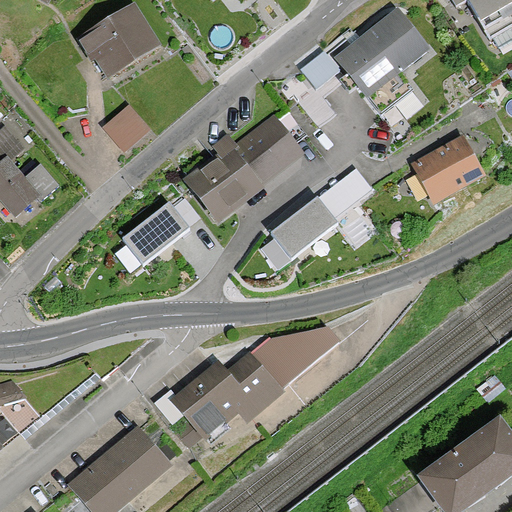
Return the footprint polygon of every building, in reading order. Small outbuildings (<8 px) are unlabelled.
[(29,0),(47,10),(52,0),(29,0)] [(511,0),(454,0),(475,36),(511,15),(511,0)] [(91,63),(102,82),(155,50),(130,9),(86,35),(88,37),(73,46),(85,66),(91,63)] [(390,16),(324,64),(317,53),(291,72),(309,96),(335,76),(355,104),(360,101),(372,117),(405,93),(393,77),(421,57),(390,16)] [(145,135),(123,110),(98,133),(119,157),(145,135)] [(267,120),(178,191),(209,230),(298,159),(267,120)] [(0,209),(8,219),(32,200),(4,167),(19,155),(0,131),(0,209)] [(402,169),(422,209),(473,183),(453,144),(402,169)] [(14,167),(27,182),(37,173),(25,158),(14,167)] [(337,230),(316,203),(272,237),(292,264),(337,230)] [(188,235),(169,210),(125,244),(144,269),(188,235)] [(227,388),(211,368),(161,407),(193,447),(226,420),(235,431),(273,400),(249,370),(227,388)] [(0,388),(0,406),(17,402),(5,387),(0,388)] [(403,482),(424,511),(455,511),(511,471),(511,461),(485,424),(403,482)] [(0,447),(10,440),(0,427),(0,447)] [(75,511),(113,511),(160,472),(126,433),(58,492),(75,511)]
